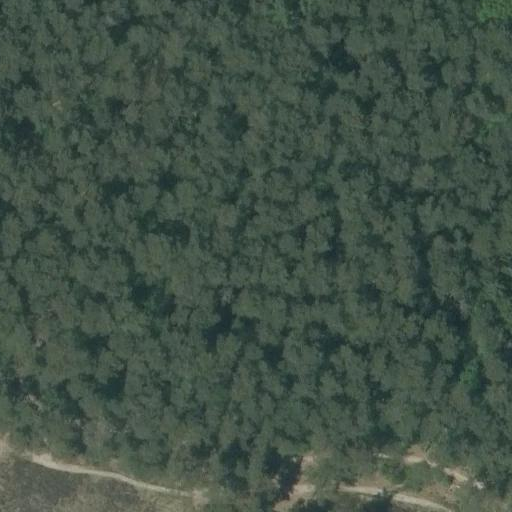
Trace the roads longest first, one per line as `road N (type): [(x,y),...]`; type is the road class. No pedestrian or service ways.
road 1 (unknown): [(0,371),(34,390),(76,395),(175,388),(287,403),(416,432),(511,475)]
road 2 (track): [(0,448),(198,498),(364,488),(445,511)]
